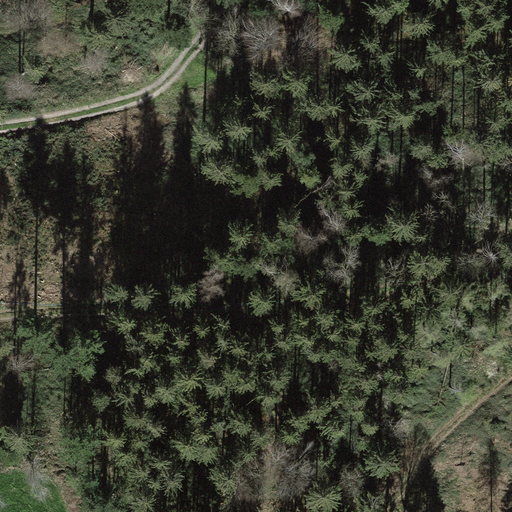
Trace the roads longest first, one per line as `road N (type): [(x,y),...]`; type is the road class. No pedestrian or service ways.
road 1 (track): [(0,315),(308,304),(400,283),(511,234)]
road 2 (track): [(164,88),(336,39),(511,46)]
road 3 (track): [(0,125),(164,88),(237,0)]
road 4 (track): [(511,381),(473,407),(376,511)]
